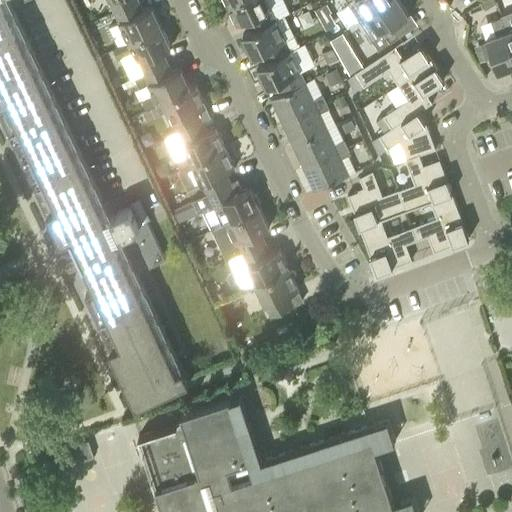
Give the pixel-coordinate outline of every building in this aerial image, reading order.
[(0,0),(0,110),(59,237),(61,241),(67,239),(71,248),(70,248),(71,249),(62,253),(70,271),(84,264),(96,289),(86,294),(111,348),(110,349),(135,402),(137,405),(189,380),(183,368),(177,370),(132,274),(165,259),(147,221),(139,225),(131,206),(130,206),(106,218),(4,1),(5,0),(10,0),(13,5),(23,0),(0,0)] [(109,0),(114,11),(136,0),(109,0)] [(138,0),(136,0),(114,11),(129,42),(162,26),(152,6),(143,10),(138,0)] [(271,9),(266,0),(237,0),(229,4),(238,24),(247,20),(252,30),(276,19),(271,9)] [(346,0),(360,20),(390,0),(346,0)] [(409,14),(399,0),(390,0),(360,20),(379,49),(400,35),(393,25),(409,14)] [(495,0),(483,0),(481,1),(486,9),(497,2),(495,0)] [(327,3),(315,9),(320,18),(330,12),(332,11),(327,3)] [(286,15),(276,20),(276,19),(252,30),(243,34),(253,55),(262,51),(267,61),(290,50),(300,46),(286,15)] [(511,43),(507,30),(502,16),(492,20),(497,34),(486,38),(498,72),(511,66),(511,43)] [(171,46),(162,26),(129,42),(114,49),(118,58),(134,52),(142,70),(143,72),(167,61),(162,51),(171,46)] [(364,67),(355,72),(364,85),(390,69),(399,84),(434,62),(422,44),(403,56),(397,46),(364,67)] [(492,57),(488,45),(475,50),(480,62),(492,57)] [(338,58),(334,49),(324,53),(328,63),(338,58)] [(299,69),(290,50),(267,61),(258,66),(268,87),(277,82),(282,93),(306,82),(299,69)] [(364,67),(359,60),(346,67),(350,75),(355,72),(364,67)] [(143,72),(142,70),(133,74),(135,80),(136,80),(139,87),(138,88),(148,110),(153,108),(152,106),(191,88),(191,87),(181,68),(172,72),(167,61),(143,72)] [(409,99),(384,114),(392,127),(419,110),(432,102),(426,92),(445,80),(434,62),(399,84),(409,99)] [(331,85),(343,80),(338,67),(326,73),(331,85)] [(355,72),(350,75),(348,77),(354,91),(364,85),(355,72)] [(323,94),(322,94),(313,98),(306,82),(282,93),(272,98),(282,121),(326,101),(323,94)] [(206,106),(196,85),(191,87),(191,88),(152,106),(153,108),(156,116),(168,110),(178,132),(202,121),(211,116),(206,106)] [(348,103),(344,95),(335,99),(339,107),(348,103)] [(330,108),(326,101),(282,121),(293,144),(327,128),(320,113),(330,108)] [(384,132),(379,135),(387,148),(399,141),(406,158),(419,153),(435,147),(426,122),(419,110),(392,127),(384,132)] [(377,120),(384,132),(392,127),(384,115),(377,120)] [(355,127),(352,119),(343,123),(347,131),(355,127)] [(207,131),(202,121),(178,132),(188,153),(177,158),(182,169),(193,163),(225,147),(216,127),(207,131)] [(334,144),(333,140),(327,128),(293,144),(304,167),(348,147),(345,139),(334,144)] [(501,130),(483,137),(490,157),(508,151),(501,130)] [(154,142),(151,135),(145,133),(139,136),(144,146),(154,142)] [(379,154),(387,148),(379,135),(372,140),(379,154)] [(235,168),(225,147),(193,163),(207,193),(207,194),(231,183),(231,182),(226,172),(235,168)] [(349,174),(341,158),(351,153),(348,147),(304,167),(315,191),(349,174)] [(415,183),(398,189),(406,209),(452,192),(440,158),(423,164),(419,153),(406,158),(415,183)] [(169,173),(164,162),(154,167),(159,178),(169,173)] [(359,190),(348,194),(360,226),(406,209),(398,189),(382,195),(373,171),(360,177),(363,186),(358,188),(359,190)] [(242,190),(237,179),(231,182),(231,183),(207,194),(207,193),(193,200),(199,212),(204,210),(213,229),(227,222),(260,207),(258,203),(261,202),(256,193),(254,194),(250,187),(242,190)] [(452,192),(406,209),(417,239),(428,235),(434,251),(469,238),(452,192)] [(140,221),(149,219),(143,199),(134,202),(140,221)] [(199,212),(193,200),(172,210),(177,222),(199,212)] [(242,253),(265,242),(260,231),(270,227),(260,207),(227,222),(213,229),(227,259),(242,253)] [(406,209),(360,226),(377,272),(412,259),(406,243),(417,239),(406,209)] [(270,253),(265,242),(242,253),(256,284),(289,269),(280,248),(270,253)] [(271,316),(303,301),(298,290),(299,289),(289,269),(256,284),(271,316)] [(372,438),(376,436),(380,435),(383,445),(396,440),(389,418),(262,459),(241,394),(181,414),(183,421),(139,436),(163,511),(419,511),(414,495),(401,499),(404,509),(396,511),(372,438)] [(60,467),(94,456),(88,438),(55,449),(60,467)]
